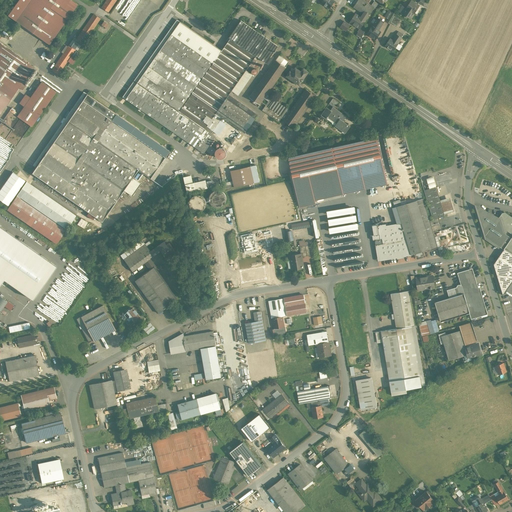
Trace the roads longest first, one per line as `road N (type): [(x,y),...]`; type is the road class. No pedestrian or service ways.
road 1 (unclassified): [(202,511),(232,499),(342,406),(346,373),(329,278)]
road 2 (unclassified): [(156,333),(82,373),(71,390),(101,511)]
road 3 (secondary): [(320,42),(481,152)]
road 4 (unclassified): [(329,278),(247,290),(156,333)]
road 5 (unclassified): [(480,252),(329,278)]
